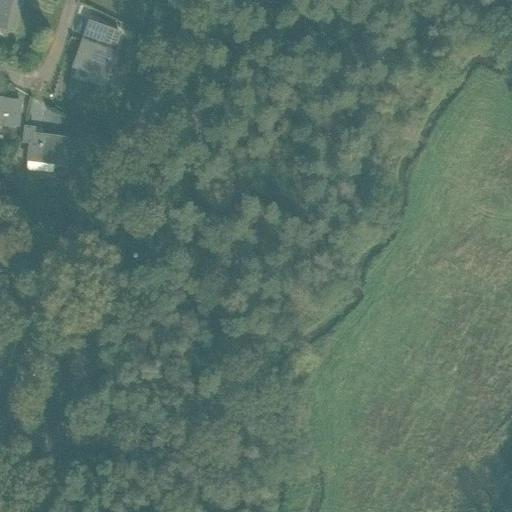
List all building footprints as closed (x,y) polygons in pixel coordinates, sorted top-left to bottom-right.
[(6,31),(14,33),(21,0),(0,0),(0,25),(7,27),(6,31)] [(74,65),(92,71),(90,75),(104,79),(119,35),(88,25),(74,65)] [(134,34),(131,42),(140,45),(143,38),(134,34)] [(0,126),(17,127),(18,113),(14,112),(15,102),(0,100),(0,126)] [(107,122),(103,134),(111,137),(116,125),(107,122)] [(27,164),(40,166),(42,153),(57,155),(55,174),(64,176),(69,140),(34,136),(33,145),(29,144),(27,164)] [(1,196),(0,199),(0,205),(10,210),(14,201),(1,196)]
